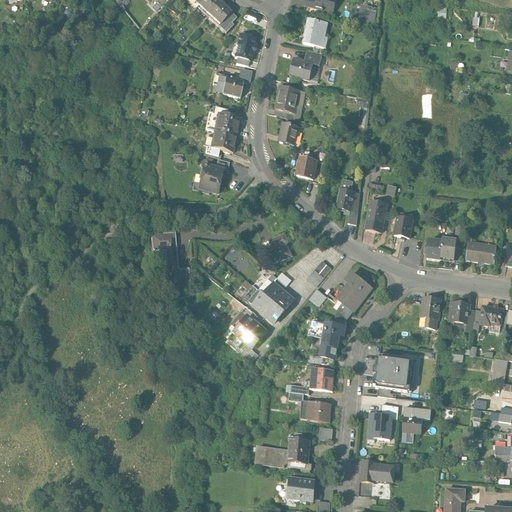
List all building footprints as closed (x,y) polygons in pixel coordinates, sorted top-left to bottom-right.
[(186,0),(187,0),(189,0),(198,8),(197,9),(198,10),(206,0),(186,0)] [(220,6),(212,0),(206,0),(198,10),(200,9),(209,17),(208,19),(220,6)] [(306,0),(305,7),(306,8),(322,11),(322,13),(333,16),(336,0),(306,0)] [(230,15),(220,6),(208,19),(209,20),(211,19),(219,26),(218,28),(219,28),(230,15)] [(322,11),(306,8),(305,14),(321,17),(322,13),(322,11)] [(376,11),(361,8),(360,16),(356,16),(354,24),(373,28),(376,11)] [(478,14),(478,19),(477,19),(477,27),(490,27),(490,15),(478,14)] [(230,15),(219,28),(218,28),(216,29),(225,37),(232,28),(230,26),(236,20),(230,15)] [(258,20),(246,15),(243,21),(255,26),(258,20)] [(328,25),(308,21),(303,45),(314,47),(324,49),(325,50),(328,39),(324,39),(328,25)] [(244,40),(239,39),(237,49),(235,49),(233,50),(232,56),(233,58),(235,58),(235,60),(237,61),(249,63),(250,63),(252,55),(254,55),(255,49),(253,48),(254,42),(250,41),(249,39),(245,38),(244,40)] [(324,49),(314,47),(313,53),(322,55),(323,56),(324,49)] [(313,53),(307,52),(306,58),(321,61),(322,55),(313,53)] [(305,63),(294,61),(290,77),(309,81),(312,69),(319,70),(321,61),(306,58),(305,63)] [(242,84),(220,79),(219,85),(218,85),(215,95),(239,100),(242,84)] [(294,85),(282,82),(281,89),(293,91),(294,85)] [(293,91),(281,89),(276,112),(295,116),(295,115),(300,116),(301,110),(296,109),(300,93),(293,91)] [(227,111),(215,108),(213,116),(217,117),(217,115),(226,117),(227,111)] [(295,116),(276,112),(275,117),(298,122),(300,116),(295,115),(295,116)] [(226,117),(217,115),(217,117),(213,134),(235,138),(239,120),(226,117)] [(299,129),(285,126),(280,145),(295,148),(299,129)] [(235,138),(213,134),(209,150),(218,153),(232,156),(235,138)] [(218,153),(209,150),(207,149),(205,156),(217,160),(218,153)] [(317,163),(300,159),(297,177),(313,180),(317,163)] [(229,165),(217,162),(215,171),(223,173),(227,174),(229,165)] [(215,171),(203,169),(198,192),(218,196),(223,173),(215,171)] [(353,185),(342,182),(341,191),(337,209),(350,212),(351,210),(353,200),(354,194),(351,193),(353,185)] [(359,200),(353,200),(351,210),(358,212),(359,200)] [(387,206),(371,203),(366,231),(381,234),(387,206)] [(358,212),(351,210),(350,212),(347,223),(356,226),(358,212)] [(412,222),(392,218),(391,226),(395,226),(394,236),(401,238),(401,239),(404,240),(405,238),(409,239),(412,222)] [(464,228),(457,227),(456,240),(463,241),(464,228)] [(284,236),(269,244),(275,254),(267,258),(272,267),(291,257),(285,245),(288,243),(284,236)] [(173,237),(149,239),(151,255),(165,253),(169,290),(189,288),(187,271),(177,272),(173,237)] [(454,261),(456,243),(443,241),(442,243),(440,259),(454,261)] [(442,243),(429,242),(426,260),(440,261),(440,259),(442,243)] [(496,248),(468,244),(465,262),(493,266),(496,248)] [(331,268),(322,261),(314,270),(323,278),(331,268)] [(372,289),(352,273),(344,283),(349,287),(337,301),(346,309),(353,314),(354,313),(353,312),(372,289)] [(262,295),(283,312),(293,301),(274,286),(265,297),(262,295)] [(327,298),(317,290),(305,304),(316,312),(327,298)] [(283,312),(262,295),(257,300),(259,301),(254,308),(274,324),(283,312)] [(441,301),(424,299),(421,317),(438,320),(441,301)] [(470,305),(452,303),(450,314),(453,315),(451,323),(467,325),(468,325),(469,312),(470,305)] [(503,312),(483,308),(480,326),(490,328),(491,325),(500,327),(503,312)] [(346,309),(343,313),(336,312),(334,321),(346,323),(353,314),(346,309)] [(476,313),(469,312),(468,325),(467,325),(466,333),(473,334),(476,313)] [(252,352),(267,334),(248,319),(228,343),(240,352),(244,346),(252,352)] [(344,329),(312,324),(311,337),(323,339),(320,360),(324,360),(334,362),(338,338),(342,338),(344,329)] [(411,363),(379,359),(378,368),(374,368),(374,376),(377,376),(376,389),(408,392),(411,363)] [(508,363),(496,361),(494,374),(506,376),(508,363)] [(334,373),(311,371),(311,372),(312,372),(310,390),(309,390),(309,391),(332,394),(334,373)] [(304,397),(290,396),(289,405),(304,406),(304,404),(304,397)] [(331,406),(304,404),(304,406),(307,406),(307,413),(302,413),(301,422),(329,425),(331,406)] [(398,409),(381,407),(380,417),(392,418),(391,421),(397,422),(398,409)] [(405,409),(404,420),(415,421),(423,421),(430,422),(431,412),(405,409)] [(380,417),(370,416),(369,430),(375,431),(374,440),(381,441),(382,441),(390,442),(391,421),(392,418),(380,417)] [(415,421),(404,420),(403,434),(421,436),(423,421),(415,421)] [(333,431),(321,430),(320,443),(332,444),(333,431)] [(310,443),(292,441),(290,454),(258,451),(256,468),(289,471),(288,476),(310,478),(312,467),(308,467),(309,456),(308,456),(310,443)] [(377,466),(361,465),(360,484),(372,485),(376,485),(376,484),(390,485),(392,468),(377,467),(377,466)] [(314,485),(290,483),(289,502),(301,503),(301,504),(306,505),(306,503),(313,504),(314,485)] [(372,485),(360,484),(359,497),(371,498),(372,485)] [(465,492),(446,491),(444,511),(459,511),(460,503),(464,503),(465,492)]
